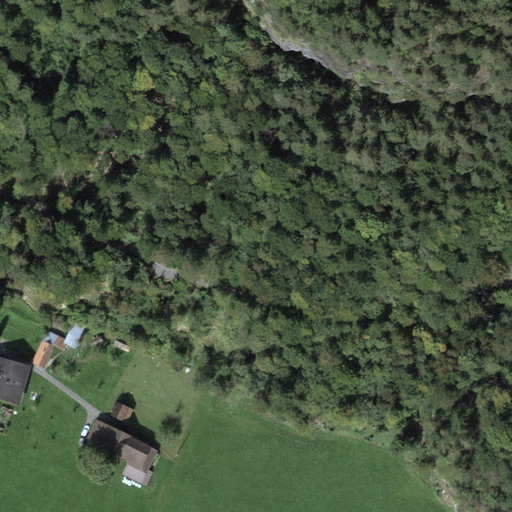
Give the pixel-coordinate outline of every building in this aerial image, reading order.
[(58,337),(55,344),(64,348),(67,341),(58,337)] [(115,344),(112,350),(125,356),(128,350),(115,344)] [(40,348),(35,360),(44,365),(50,352),(40,348)] [(0,395),(19,401),(28,369),(1,361),(0,361),(0,395)] [(128,409),(118,404),(113,414),(123,419),(128,409)] [(97,421),(89,437),(132,457),(127,466),(144,475),(156,451),(131,439),(131,437),(114,428),(113,429),(97,421)]
